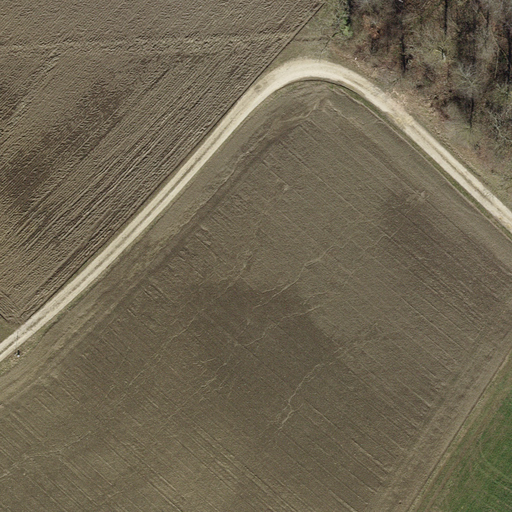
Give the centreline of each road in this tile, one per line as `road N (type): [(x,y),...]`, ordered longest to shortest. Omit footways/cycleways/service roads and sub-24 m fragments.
road 1 (track): [(511,220),(359,79),(324,65),(290,66),(103,263),(0,356)]
road 2 (track): [(426,511),(511,372)]
